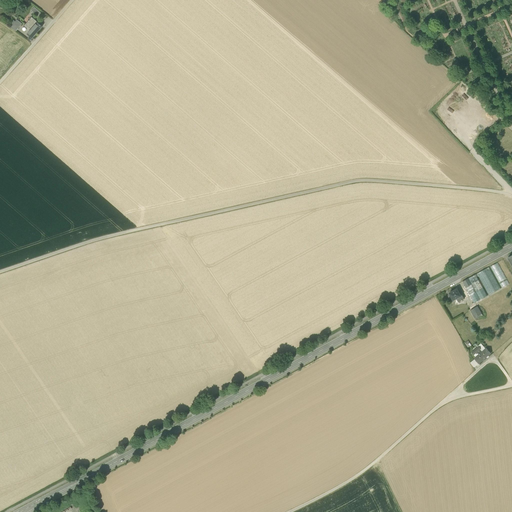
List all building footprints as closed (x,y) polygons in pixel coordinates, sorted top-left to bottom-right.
[(31,11),(38,16),(41,13),(34,8),(31,11)] [(24,26),(28,29),(28,30),(30,28),(36,34),(42,27),(37,23),(32,18),(29,21),(28,21),(29,21),(24,26)] [(13,30),(16,32),(22,24),(19,22),(16,27),(13,25),(10,28),(13,30)] [(28,29),(27,31),(29,32),(27,35),(32,39),(36,34),(30,28),(28,30),(28,29)] [(509,284),(499,262),(491,266),(501,288),(509,284)] [(479,277),(489,295),(501,289),(489,267),(476,275),(477,277),(479,277)] [(463,282),(467,289),(480,282),(477,277),(476,275),(463,282)] [(467,289),(474,303),(487,296),(480,282),(467,289)] [(457,299),(459,302),(464,299),(461,292),(459,293),(457,289),(450,293),(453,301),(457,299)] [(471,311),(475,318),(482,314),(478,307),(471,311)] [(475,359),(479,364),(483,360),(485,361),(487,358),(486,357),(491,353),(487,348),(483,351),(482,352),(480,350),(481,349),(479,346),(472,352),(474,355),(476,353),(477,354),(478,354),(479,355),(475,359)] [(470,362),(474,368),(479,364),(475,359),(474,359),(470,362)]
